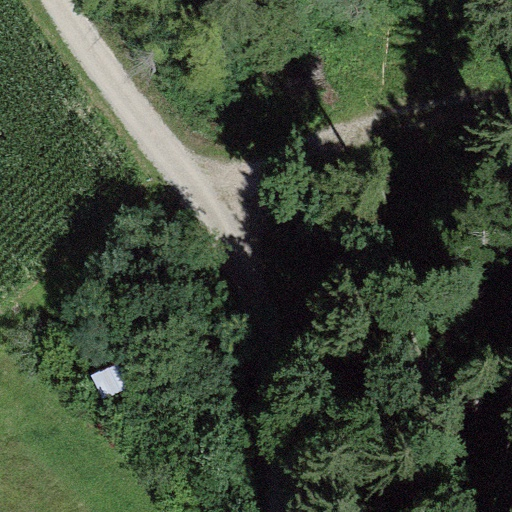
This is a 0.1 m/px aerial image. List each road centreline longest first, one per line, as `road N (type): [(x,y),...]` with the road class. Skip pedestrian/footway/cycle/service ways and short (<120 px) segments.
road 1 (track): [(0,369),(230,210),(432,106),(511,100)]
road 2 (track): [(276,511),(275,436),(230,210),(59,0)]
